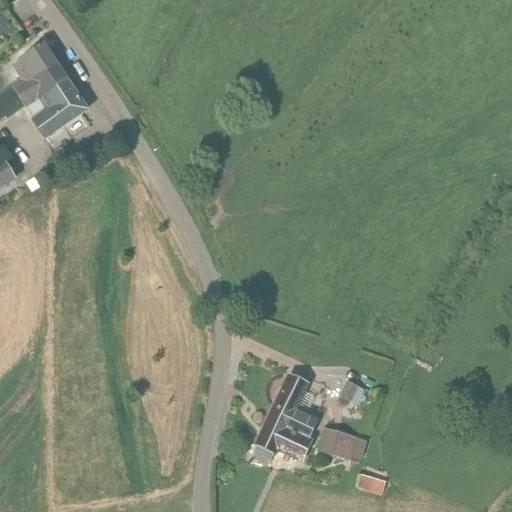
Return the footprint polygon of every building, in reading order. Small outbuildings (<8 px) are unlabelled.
[(42,46),(26,58),(11,67),(20,80),(10,86),(11,88),(10,88),(14,93),(26,84),(55,66),(42,46)] [(46,95),(64,82),(63,80),(55,67),(56,66),(55,66),(26,84),(14,93),(25,108),(46,95)] [(30,121),(31,124),(42,141),(86,112),(74,95),(64,82),(46,95),(25,108),(25,109),(25,110),(38,102),(44,111),(30,121)] [(0,94),(0,121),(5,118),(7,121),(25,109),(25,108),(14,93),(10,88),(0,94)] [(0,166),(0,188),(12,180),(3,165),(0,166)] [(294,412),(298,403),(306,385),(289,377),(268,422),(286,430),(304,438),(312,420),(297,413),(294,412)] [(355,389),(346,385),(340,398),(350,402),(355,389)] [(286,430),(268,422),(251,457),(271,467),(277,454),(301,465),(312,441),(304,438),(286,430)] [(357,439),(322,430),(316,452),(352,462),(357,439)] [(357,441),(352,462),(358,463),(361,458),(365,443),(357,441)] [(384,482),(357,476),(354,490),(381,496),(384,482)]
